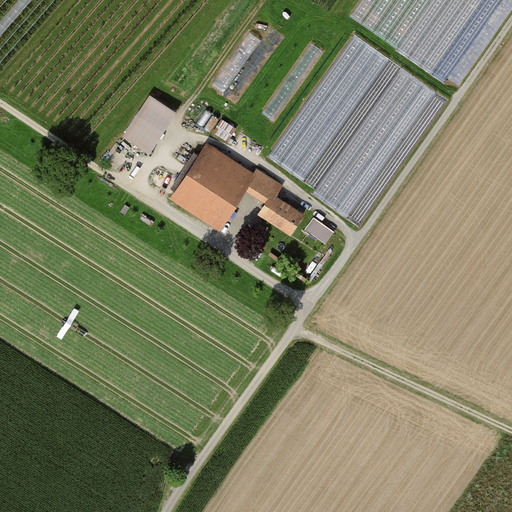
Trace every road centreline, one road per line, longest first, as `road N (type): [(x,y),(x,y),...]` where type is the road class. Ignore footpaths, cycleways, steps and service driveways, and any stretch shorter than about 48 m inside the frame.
road 1 (track): [(511,25),(299,327)]
road 2 (track): [(309,304),(0,104)]
road 3 (track): [(267,0),(181,118)]
